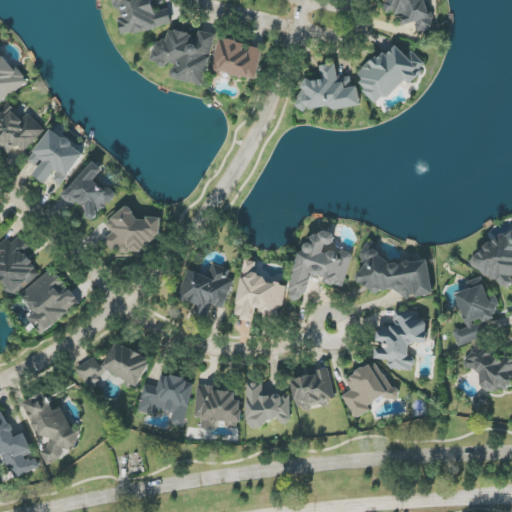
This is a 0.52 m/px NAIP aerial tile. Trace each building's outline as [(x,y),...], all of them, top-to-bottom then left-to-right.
[(173,25),(169,10),(156,13),(153,0),(114,0),(117,10),(119,9),(125,35),(173,25)] [(402,26),(416,23),(418,32),(432,29),(423,0),(384,0),(388,13),(398,11),(402,26)] [(206,85),(217,35),(199,31),(198,36),(170,30),(168,43),(156,40),(152,63),(167,66),(168,63),(176,65),(173,78),(206,85)] [(213,72),(257,80),(263,50),(245,47),(246,42),(219,37),(213,72)] [(361,76),(365,80),(359,86),(380,106),(405,79),(410,84),(428,65),(412,50),(407,56),(393,42),(361,76)] [(361,104),(358,87),(351,88),(349,77),(339,79),(337,64),(320,66),(322,79),(299,83),(303,113),(361,104)] [(46,130),(29,114),(24,119),(16,111),(0,128),(0,147),(8,155),(18,146),(25,152),(46,130)] [(29,162),(36,166),(40,160),(43,162),(34,176),(48,185),(52,179),(63,186),(85,152),(51,130),(29,162)] [(73,206),(76,203),(95,220),(116,196),(97,179),(105,170),(95,161),(63,197),(73,206)] [(162,218),(148,217),(141,222),(129,206),(106,223),(113,233),(104,240),(113,252),(119,248),(121,252),(138,253),(161,236),(162,218)] [(292,300),(305,303),(311,275),(326,278),(325,283),(346,288),(353,255),(325,249),(326,244),(335,246),(337,236),(307,230),(292,300)] [(511,234),(511,236),(502,236),(494,242),(488,242),(484,250),(475,258),(475,263),(486,276),(493,279),(498,280),(503,286),(509,289),(511,286),(511,234)] [(0,245),(0,265),(14,281),(5,289),(13,298),(42,273),(25,254),(32,248),(21,236),(12,244),(8,239),(0,245)] [(430,260),(405,263),(396,264),(378,254),(377,245),(369,241),(361,254),(369,259),(356,281),(376,292),(395,290),(410,299),(413,294),(418,297),(433,295),(430,260)] [(236,318),(255,321),(256,314),(279,317),(280,307),(285,307),(288,285),(266,282),(267,276),(256,274),(258,262),(245,260),(236,318)] [(224,309),(235,281),(229,278),(232,270),(214,264),(209,277),(189,270),(178,299),(196,307),(194,313),(207,318),(212,304),(224,309)] [(21,295),(35,313),(29,318),(43,335),(82,304),(70,289),(70,290),(54,269),(21,295)] [(466,328),(455,331),(458,346),(483,339),(478,320),(483,319),(484,322),(500,318),(494,296),(488,298),(483,278),(468,282),(470,290),(457,293),(466,328)] [(395,327),(378,326),(378,342),(386,342),(386,349),(377,348),(376,359),(390,360),(390,369),(415,371),(415,358),(410,357),(411,343),(428,344),(429,321),(420,321),(420,312),(396,311),(395,327)] [(139,387),(152,360),(117,342),(105,366),(89,358),(79,376),(101,387),(109,371),(139,387)] [(479,393),(500,392),(500,389),(511,388),(511,358),(493,358),(493,348),(479,348),(480,358),(465,358),(465,369),(479,369),(479,393)] [(357,419),(372,411),(369,406),(385,396),(389,403),(399,397),(378,361),(347,380),(353,390),(343,396),(357,419)] [(336,401),(329,368),(315,371),(316,375),(292,380),(298,409),(336,401)] [(145,385),(139,412),(157,415),(158,410),(174,414),(172,425),(185,428),(195,382),(162,375),(159,387),(145,385)] [(291,396),(264,395),(264,384),(249,383),(247,423),(290,425),(291,396)] [(196,418),(202,418),(202,429),(215,429),(215,422),(227,422),(227,428),(241,428),(242,399),(237,398),(237,389),(197,388),(196,418)] [(24,403),(41,439),(46,437),(51,447),(41,452),(47,465),(64,458),(62,453),(81,445),(63,407),(54,411),(45,393),(24,403)]
